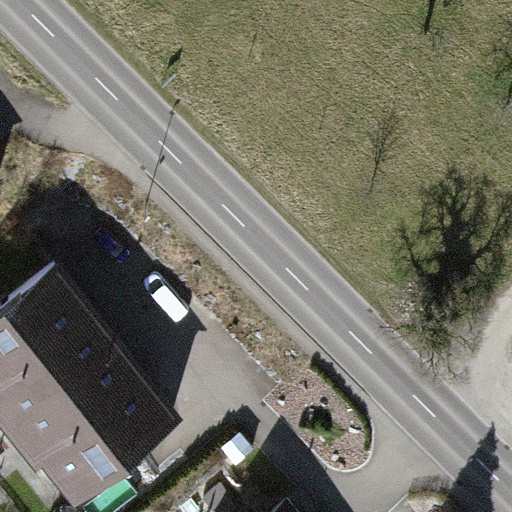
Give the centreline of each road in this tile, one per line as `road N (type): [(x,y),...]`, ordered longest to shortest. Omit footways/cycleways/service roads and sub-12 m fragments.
road 1 (primary): [(511,489),(18,0)]
road 2 (track): [(0,84),(37,121),(177,154)]
road 3 (track): [(406,383),(511,292)]
